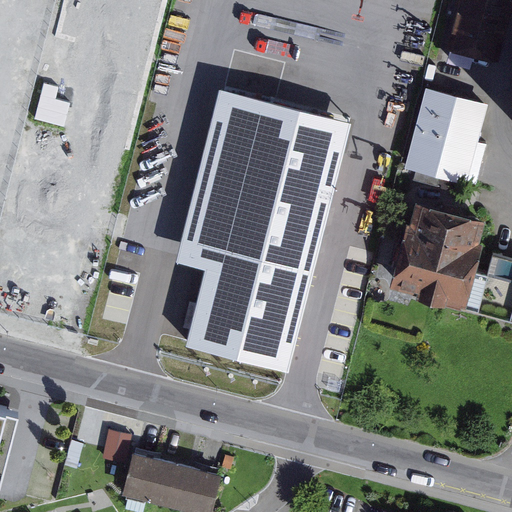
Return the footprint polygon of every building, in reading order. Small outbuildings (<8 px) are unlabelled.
[(493,55),(509,0),(457,0),(446,41),(493,55)] [(464,182),(485,109),(434,94),(412,168),(464,182)] [(471,307),(496,216),(413,194),(389,285),(471,307)] [(27,410),(0,403),(0,487),(6,489),(27,410)] [(206,511),(216,472),(132,451),(121,494),(193,511),(206,511)]
